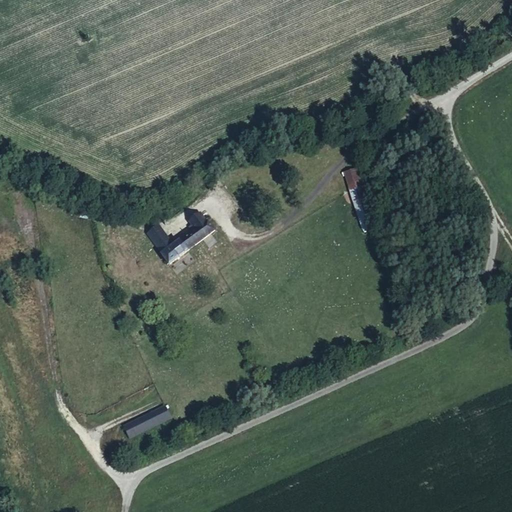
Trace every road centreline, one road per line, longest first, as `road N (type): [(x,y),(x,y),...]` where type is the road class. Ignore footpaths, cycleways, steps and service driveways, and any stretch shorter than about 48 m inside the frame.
road 1 (unknown): [(140,483),(107,474),(62,419),(31,256),(5,210)]
road 2 (unclassified): [(511,56),(347,155),(271,232)]
